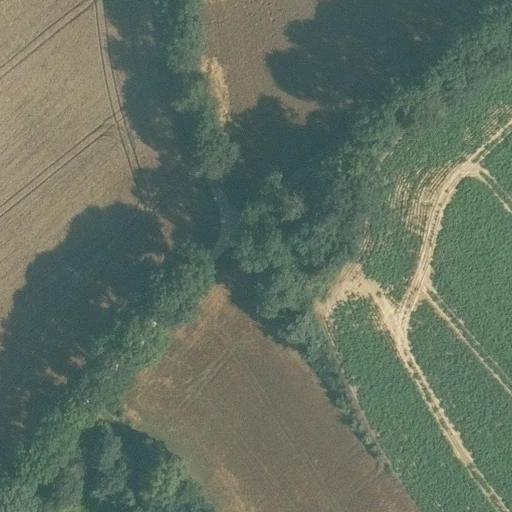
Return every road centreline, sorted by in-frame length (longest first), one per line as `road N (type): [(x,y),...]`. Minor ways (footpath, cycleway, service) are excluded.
road 1 (unclassified): [(0,506),(236,226),(511,5)]
road 2 (track): [(166,0),(185,109),(236,226)]
